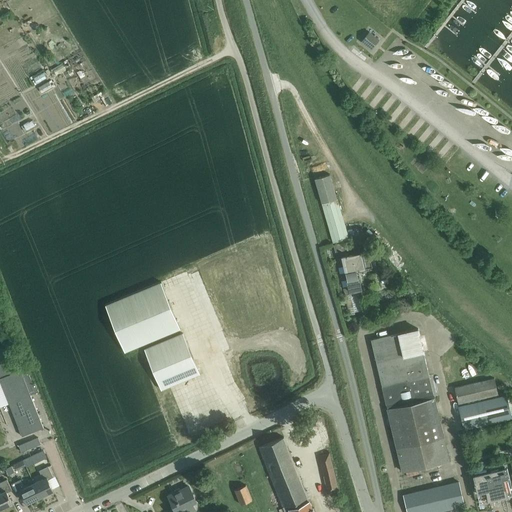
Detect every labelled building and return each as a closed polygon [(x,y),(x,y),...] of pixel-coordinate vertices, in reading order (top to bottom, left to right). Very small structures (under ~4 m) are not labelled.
[(372,49),(379,39),(370,32),(362,41),(372,49)] [(330,175),(315,179),(333,241),(348,237),(330,175)] [(337,244),(334,245),(337,259),(343,287),(347,286),(349,286),(351,294),(352,294),(362,291),(357,269),(365,267),(365,269),(366,268),(364,259),(369,258),(370,259),(368,251),(346,256),(343,242),(337,244)] [(161,281),(105,305),(125,352),(181,328),(161,281)] [(364,298),(353,301),(355,308),(366,306),(364,298)] [(371,339),(382,386),(429,375),(418,328),(407,331),(407,330),(406,330),(406,331),(371,339)] [(162,389),(200,373),(183,333),(145,349),(162,389)] [(0,361),(0,379),(22,436),(43,428),(30,394),(34,393),(39,391),(36,384),(33,385),(28,370),(21,373),(20,370),(14,373),(9,358),(0,361)] [(382,386),(387,405),(388,405),(434,394),(429,375),(382,386)] [(494,378),(455,387),(459,403),(498,394),(494,378)] [(440,421),(435,397),(434,394),(388,405),(389,408),(387,409),(393,432),(440,421)] [(511,418),(506,394),(459,406),(465,429),(511,418)] [(440,421),(393,432),(402,471),(422,467),(423,472),(437,469),(436,464),(449,460),(440,421)] [(19,445),(21,451),(41,444),(38,437),(19,445)] [(309,499),(284,437),(259,447),(284,511),(289,509),(289,511),(314,511),(313,508),(312,508),(309,500),(308,499),(309,499)] [(47,455),(44,450),(23,459),(26,464),(47,455)] [(328,493),(339,490),(330,452),(319,455),(328,493)] [(489,494),(510,489),(504,464),(469,472),(475,497),(488,494),(489,499),(490,499),(489,494)] [(11,466),(5,469),(8,474),(14,472),(11,466)] [(48,479),(54,476),(48,466),(39,470),(43,479),(34,483),(40,497),(53,490),(48,479)] [(7,492),(12,490),(7,479),(0,482),(0,487),(2,492),(0,492),(0,509),(12,504),(7,492)] [(27,503),(40,497),(34,483),(24,487),(20,479),(11,483),(16,494),(22,492),(27,503)] [(446,482),(447,485),(403,495),(407,511),(435,511),(464,505),(459,482),(458,482),(458,480),(446,482)] [(240,504),(252,500),(246,485),(234,489),(240,504)] [(196,501),(189,486),(181,490),(179,488),(174,490),(175,493),(169,496),(174,505),(177,509),(172,511),(189,511),(195,510),(194,509),(193,509),(191,503),(196,501)]
